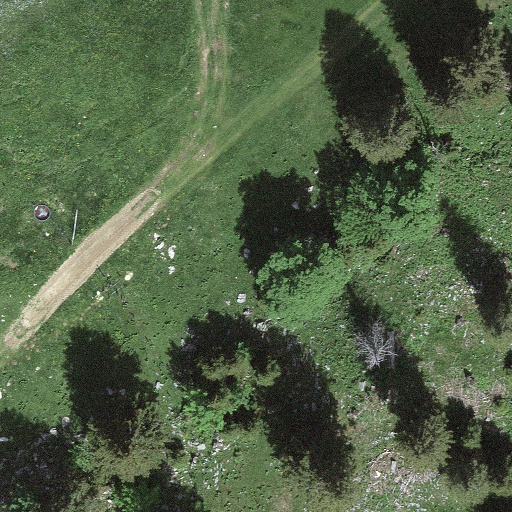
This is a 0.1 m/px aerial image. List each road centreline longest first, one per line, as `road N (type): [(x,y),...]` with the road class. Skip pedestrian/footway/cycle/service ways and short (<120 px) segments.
road 1 (track): [(0,347),(184,148)]
road 2 (track): [(184,148),(389,0)]
road 3 (track): [(219,0),(184,148)]
